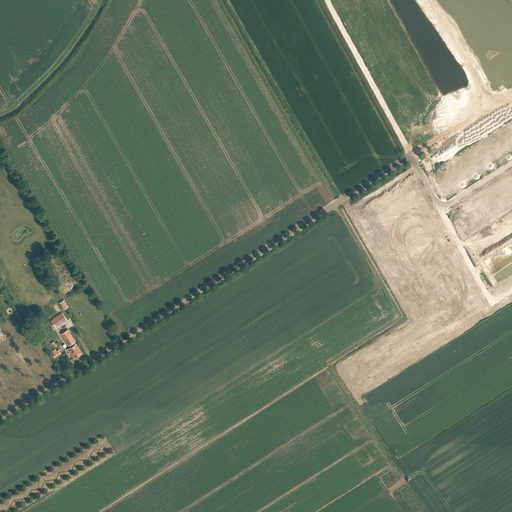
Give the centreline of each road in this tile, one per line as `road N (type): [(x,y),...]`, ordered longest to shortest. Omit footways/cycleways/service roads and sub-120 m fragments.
road 1 (track): [(91,360),(428,146)]
road 2 (residential): [(328,0),(436,204),(444,207),(511,164)]
